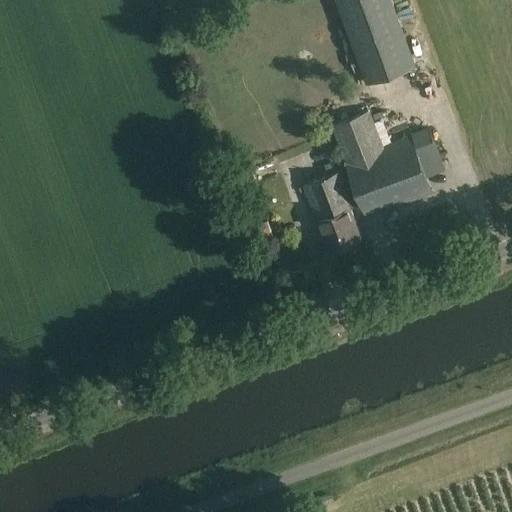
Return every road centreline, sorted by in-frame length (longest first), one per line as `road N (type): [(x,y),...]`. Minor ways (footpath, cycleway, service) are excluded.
road 1 (unclassified): [(0,444),(511,260)]
road 2 (unclassified): [(511,396),(194,511)]
